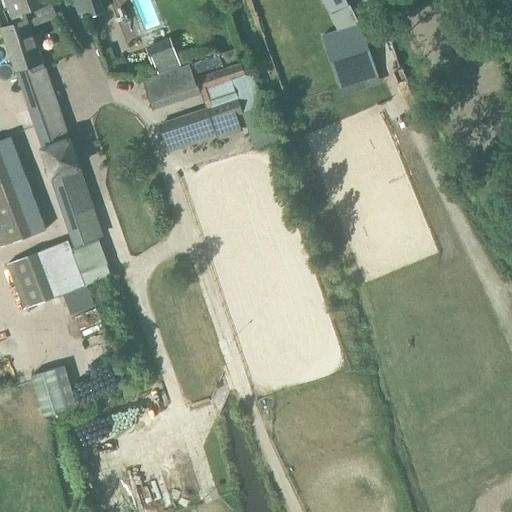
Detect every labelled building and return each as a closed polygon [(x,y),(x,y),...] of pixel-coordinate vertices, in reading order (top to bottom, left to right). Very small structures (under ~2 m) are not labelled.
[(51,0),(4,0),(14,24),(3,28),(17,71),(43,63),(42,62),(28,20),(26,20),(24,13),(50,2),(53,1),(51,0)] [(83,0),(90,17),(103,13),(98,0),(83,0)] [(511,0),(500,0),(511,25),(511,0)] [(361,23),(323,35),(340,87),(378,75),(361,23)] [(171,37),(146,47),(153,65),(157,74),(181,65),(178,55),(171,37)] [(216,55),(191,64),(194,74),(224,65),(223,63),(241,57),(238,48),(216,55)] [(115,60),(111,49),(103,52),(107,63),(115,60)] [(236,116),(244,113),(232,79),(245,75),(241,64),(194,79),(190,66),(145,81),(154,107),(207,88),(214,108),(161,126),(170,150),(220,134),(221,138),(241,131),(236,116)] [(0,148),(0,243),(1,247),(30,235),(33,234),(0,148)] [(81,170),(53,180),(54,182),(67,221),(81,216),(95,211),(81,170)] [(24,309),(44,302),(56,298),(56,297),(38,252),(30,255),(8,263),(24,309)] [(87,285),(63,294),(71,315),(95,306),(87,285)] [(45,419),(78,409),(65,367),(32,377),(45,419)]
